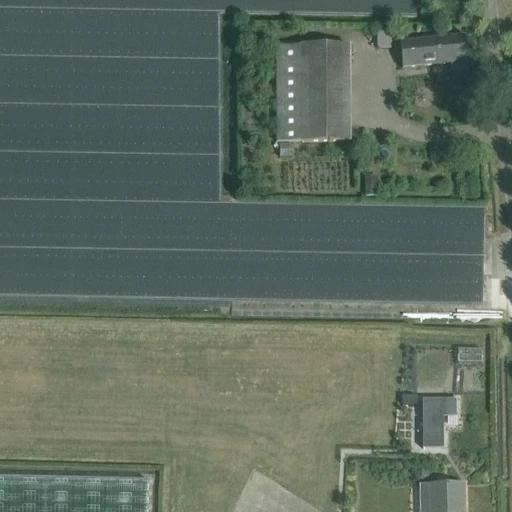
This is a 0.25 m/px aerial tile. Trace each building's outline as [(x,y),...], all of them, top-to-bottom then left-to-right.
[(396,49),(394,35),(372,38),(375,52),(396,49)] [(467,61),(464,36),(400,44),(403,68),(467,61)] [(350,142),(349,46),(301,46),(274,47),(275,142),(301,142),(350,142)] [(388,305),(491,305),(491,212),(447,212),(447,226),(426,226),(426,229),(409,229),(409,264),(388,264),(388,305)] [(422,400),(423,450),(424,450),(424,448),(442,448),(442,416),(456,416),(455,400),(422,400)] [(147,511),(148,481),(0,477),(0,511),(147,511)] [(462,511),(463,485),(429,486),(429,511),(462,511)]
